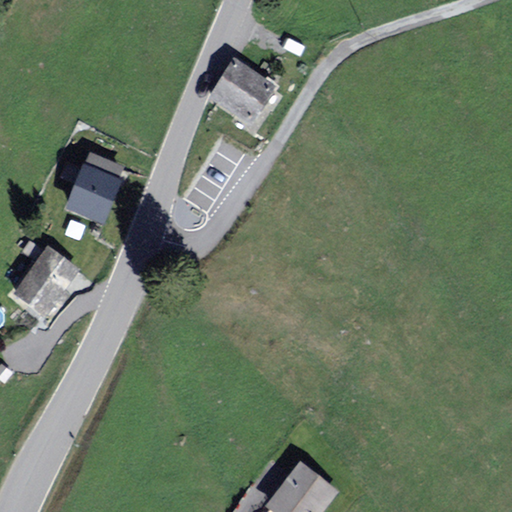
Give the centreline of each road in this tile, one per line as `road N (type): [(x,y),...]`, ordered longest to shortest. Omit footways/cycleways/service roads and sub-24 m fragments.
road 1 (residential): [(477,0),(351,43),(330,60),(200,248),(142,245)]
road 2 (tertiary): [(142,245),(102,344),(15,511)]
road 3 (tertiary): [(235,0),(142,245)]
